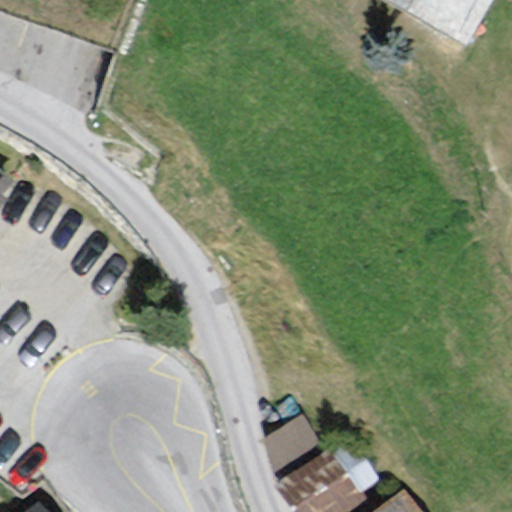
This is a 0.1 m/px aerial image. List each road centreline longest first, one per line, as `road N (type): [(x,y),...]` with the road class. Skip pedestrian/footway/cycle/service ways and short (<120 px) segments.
road 1 (residential): [(266,511),(193,283),(138,203),(36,127),(0,110)]
road 2 (tertiary): [(188,431),(152,388),(134,381),(115,377),(84,397),(76,454),(97,490),(126,511)]
